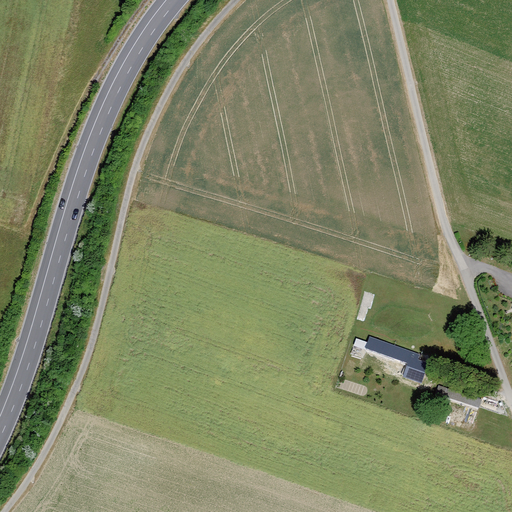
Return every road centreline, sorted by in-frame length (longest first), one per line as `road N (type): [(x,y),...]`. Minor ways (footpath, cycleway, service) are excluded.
road 1 (track): [(234,0),(190,53),(152,119),(93,341),(32,471),(1,511)]
road 2 (primary): [(0,429),(95,133),(128,63),(172,0)]
road 3 (track): [(390,0),(440,207),(511,404)]
